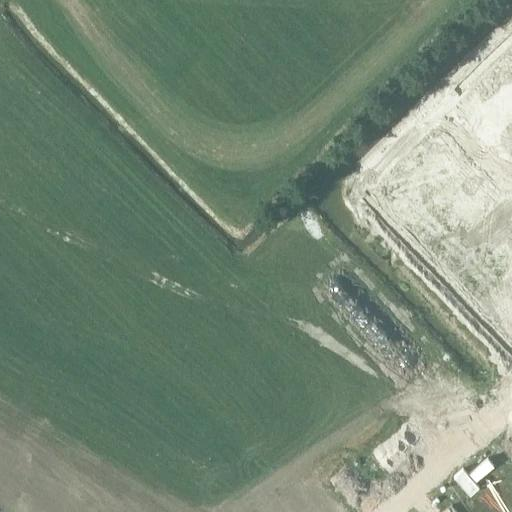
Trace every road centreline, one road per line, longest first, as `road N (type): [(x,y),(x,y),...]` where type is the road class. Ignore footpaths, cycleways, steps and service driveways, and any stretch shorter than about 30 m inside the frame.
road 1 (residential): [(121,484),(316,293),(36,0)]
road 2 (residential): [(121,484),(0,363)]
